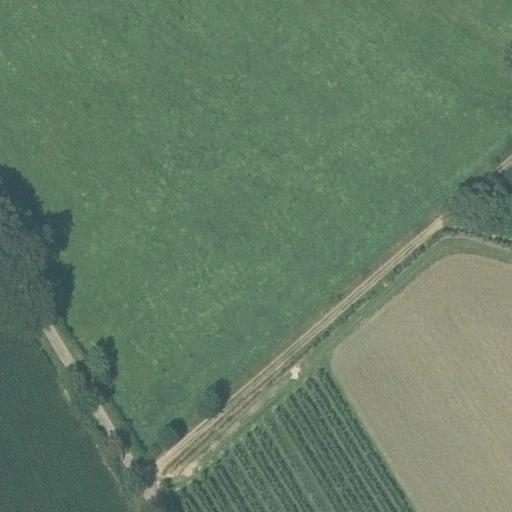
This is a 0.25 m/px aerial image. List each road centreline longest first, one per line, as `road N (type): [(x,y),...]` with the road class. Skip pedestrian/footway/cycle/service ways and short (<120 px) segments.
road 1 (track): [(139,479),(436,221)]
road 2 (unclassified): [(158,511),(0,249)]
